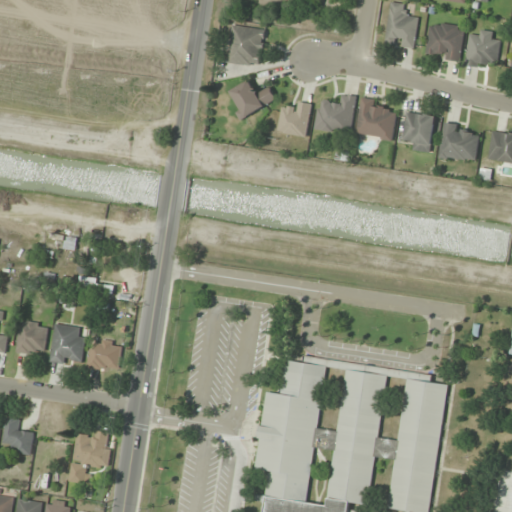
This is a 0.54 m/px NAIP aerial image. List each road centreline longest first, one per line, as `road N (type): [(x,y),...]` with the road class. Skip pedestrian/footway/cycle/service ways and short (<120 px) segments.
road 1 (tertiary): [(122,511),(167,212)]
road 2 (residential): [(511,104),(310,60)]
road 3 (tertiary): [(173,172),(201,0)]
road 4 (residential): [(0,384),(137,406)]
